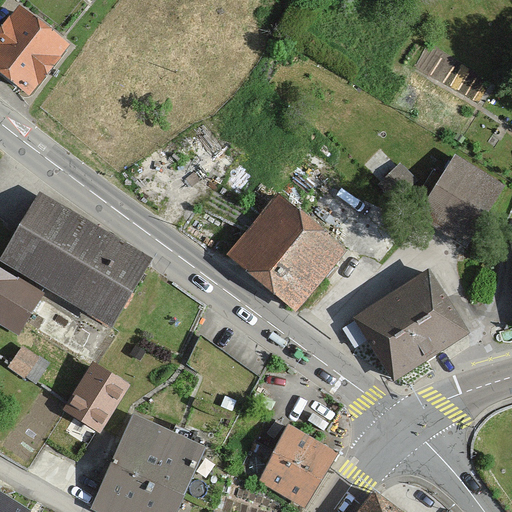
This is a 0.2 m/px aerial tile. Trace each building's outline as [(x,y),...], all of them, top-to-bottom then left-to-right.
[(27,14),(0,40),(0,76),(30,107),(75,63),(27,14)] [(453,151),(422,213),(475,240),(507,178),(453,151)] [(404,197),(423,178),(403,159),(385,178),(404,197)] [(260,219),(228,259),(299,317),(349,256),(262,185),(244,206),(260,219)] [(121,332),(157,270),(44,204),(8,267),(121,332)] [(44,300),(0,271),(0,327),(18,339),(44,300)] [(433,272),(356,322),(400,389),(477,339),(433,272)] [(43,379),(51,357),(22,346),(14,368),(43,379)] [(133,395),(96,371),(68,414),(106,438),(133,395)] [(180,511),(208,455),(137,420),(98,501),(121,511),(180,511)] [(336,454),(288,427),(257,482),(304,509),(336,454)] [(400,511),(374,492),(358,511),(400,511)] [(0,511),(32,511),(0,493),(0,511)]
